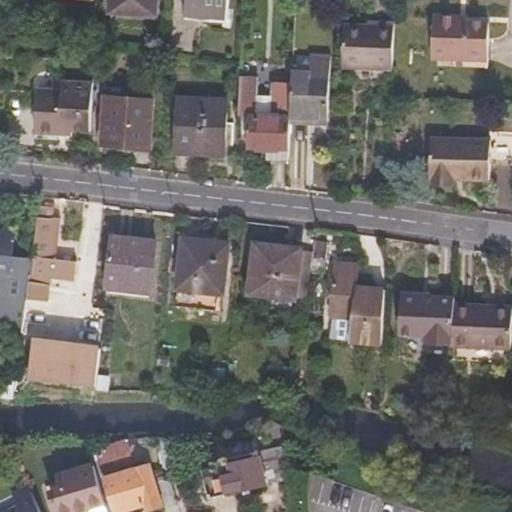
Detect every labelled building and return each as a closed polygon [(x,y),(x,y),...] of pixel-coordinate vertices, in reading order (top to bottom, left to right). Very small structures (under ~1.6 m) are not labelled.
[(171,12),(171,0),(114,0),(114,10),(171,12)] [(230,0),(191,0),(190,15),(229,18),(230,0)] [(465,24),(465,17),(440,17),(439,60),(493,62),(495,25),(473,24),(465,24)] [(343,65),(394,68),(395,21),(377,20),(377,24),(345,22),(343,65)] [(292,84),(291,122),(328,124),(331,59),(311,58),(310,73),(293,72),(292,84)] [(268,159),(289,160),(291,122),(292,84),(273,83),(272,96),(271,117),(255,116),(256,96),(257,79),(240,78),(239,116),(247,116),(246,148),(268,149),(268,159)] [(75,138),(90,139),(93,90),(63,89),(63,96),(40,95),(37,139),(62,142),(63,138),(75,138)] [(271,117),(272,96),(256,96),(255,116),(271,117)] [(150,101),(103,99),(102,149),(148,151),(150,101)] [(228,102),(180,99),(177,155),(225,158),(228,102)] [(490,139),(431,138),(430,178),(432,178),(432,183),(455,184),(455,177),(490,177),(490,161),(511,160),(511,127),(490,127),(490,139)] [(54,259),(59,220),(48,219),(51,199),(34,197),(22,296),(45,300),(48,278),(73,281),(76,262),(54,259)] [(0,275),(8,276),(12,233),(0,231),(0,275)] [(228,241),(183,236),(176,302),(215,306),(217,288),(222,289),(228,241)] [(155,241),(113,237),(107,288),(149,292),(155,241)] [(292,300),(295,278),(299,250),(299,249),(254,243),(248,294),(292,300)] [(295,278),(309,280),(312,252),(299,250),(295,278)] [(376,356),(383,357),(385,293),(358,292),(359,267),(333,265),(330,323),(346,325),(345,336),(353,337),(354,330),(365,331),(365,338),(377,340),(376,356)] [(426,340),(453,341),(454,301),(455,294),(422,292),(422,290),(401,289),(400,330),(426,332),(426,340)] [(454,301),(453,341),(509,343),(509,305),(454,301)] [(345,336),(346,325),(330,323),(330,337),(345,339),(345,336)] [(26,374),(93,383),(98,346),(31,337),(26,374)] [(107,389),(109,374),(97,373),(94,387),(107,389)] [(283,482),(298,478),(289,441),(275,445),(283,482)] [(130,453),(127,443),(97,453),(100,463),(130,453)] [(208,504),(283,482),(275,445),(255,450),(257,459),(200,474),(208,504)] [(104,466),(108,479),(140,470),(136,457),(104,466)] [(113,511),(103,473),(68,482),(72,497),(61,499),(64,511),(113,511)] [(114,498),(117,511),(164,511),(165,511),(176,508),(169,484),(158,487),(156,483),(146,486),(142,476),(124,481),(127,494),(114,498)] [(10,508),(0,511),(31,511),(23,496),(8,503),(10,508)]
